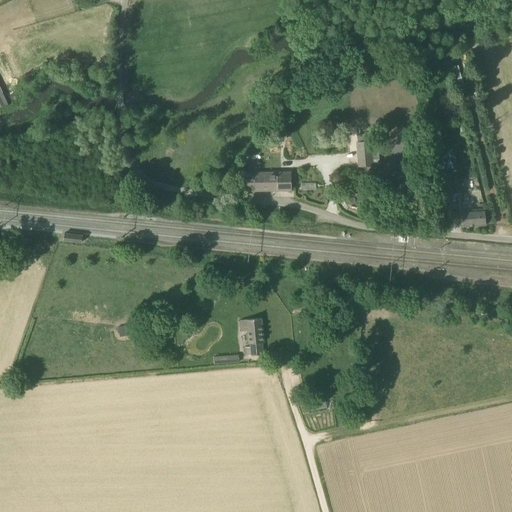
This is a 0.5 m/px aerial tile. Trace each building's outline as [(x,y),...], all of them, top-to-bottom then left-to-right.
[(378,140),(370,141),(357,142),(356,142),(358,167),(380,165),(378,140)] [(246,190),(291,190),(291,172),(245,172),(246,190)] [(456,193),(464,191),(461,178),(453,180),(456,193)] [(462,227),(486,225),(485,209),(461,210),(462,227)] [(82,242),(82,235),(64,233),(64,240),(82,242)] [(263,342),(261,318),(239,320),(240,331),(247,331),(248,344),(250,344),(251,347),(244,348),(245,356),(252,356),(263,354),(262,342),(263,342)] [(120,336),(132,334),(130,325),(118,327),(120,336)]
